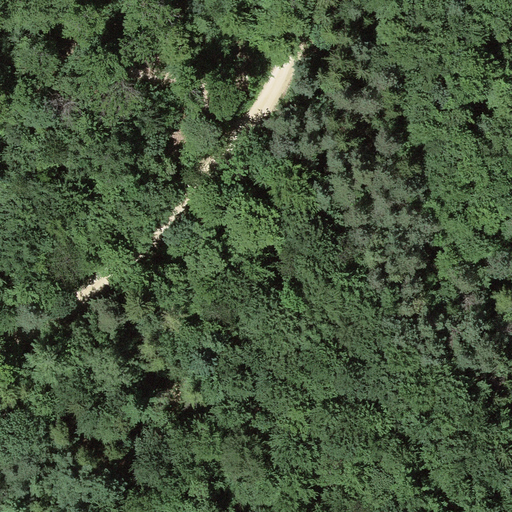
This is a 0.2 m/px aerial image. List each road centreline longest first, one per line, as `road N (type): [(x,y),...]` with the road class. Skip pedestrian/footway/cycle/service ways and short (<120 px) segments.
road 1 (track): [(0,345),(133,250),(255,117)]
road 2 (track): [(255,117),(274,94),(298,0)]
